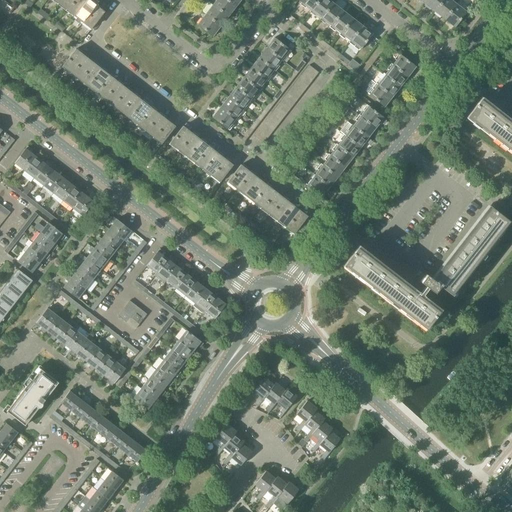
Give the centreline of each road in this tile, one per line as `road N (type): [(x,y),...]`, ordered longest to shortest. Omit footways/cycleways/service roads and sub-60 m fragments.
road 1 (residential): [(303,212),(89,46),(126,0)]
road 2 (tertiary): [(321,242),(455,69)]
road 3 (residential): [(126,0),(211,63),(228,58),(277,0)]
road 4 (residential): [(36,511),(78,458),(53,438),(0,509)]
road 5 (tertiary): [(137,511),(234,355)]
road 6 (tertiary): [(474,489),(341,365)]
road 7 (tertiary): [(34,122),(167,227)]
